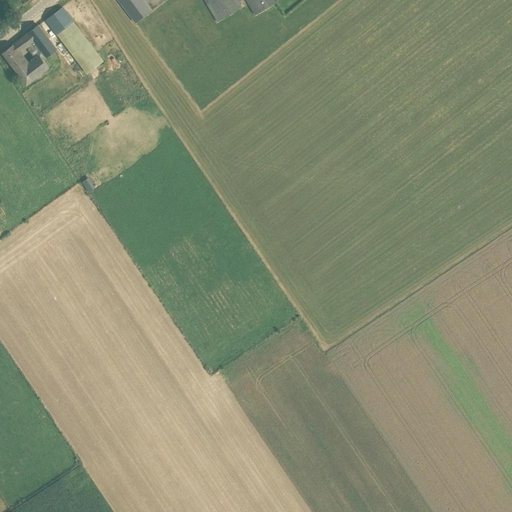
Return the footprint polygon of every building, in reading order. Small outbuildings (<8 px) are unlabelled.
[(118,0),(136,23),(138,21),(149,13),(152,11),(143,0),(118,0)] [(205,0),(218,22),(242,7),(237,0),(205,0)] [(245,0),(255,16),(277,3),(274,0),(245,0)] [(46,19),(87,73),(103,61),(62,7),(46,19)] [(61,131),(74,121),(66,111),(63,113),(36,77),(48,68),(65,90),(80,79),(38,25),(3,52),(27,83),(25,85),(61,131)] [(114,53),(104,58),(118,82),(127,76),(114,53)]
